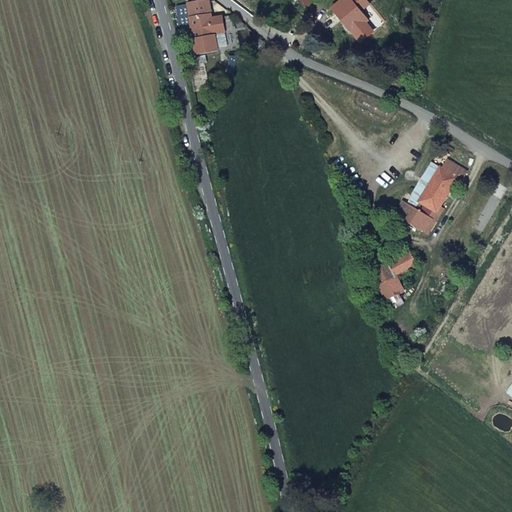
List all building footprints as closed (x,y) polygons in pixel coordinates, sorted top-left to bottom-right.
[(368,22),(350,0),(346,0),(335,9),(361,42),(373,33),(366,24),(368,22)] [(196,50),(197,54),(218,50),(219,53),(241,49),(237,31),(225,32),(223,17),(213,20),(210,1),(190,3),(196,50)] [(196,50),(190,3),(178,5),(181,24),(191,49),(196,50)] [(382,56),(374,54),(371,63),(379,65),(382,56)] [(442,169),(440,168),(432,180),(419,202),(427,206),(438,213),(441,207),(461,173),(465,175),(469,170),(448,159),(442,169)] [(419,202),(432,180),(425,176),(412,198),(419,202)] [(422,215),(427,206),(419,202),(414,210),(422,215)] [(404,203),(397,216),(401,219),(410,206),(404,203)] [(410,206),(401,219),(426,234),(438,213),(427,206),(422,215),(414,210),(410,206)] [(438,213),(443,216),(446,210),(441,207),(438,213)] [(430,237),(443,216),(438,213),(426,234),(430,237)] [(372,271),(388,301),(406,292),(399,277),(420,266),(411,251),(372,271)]
